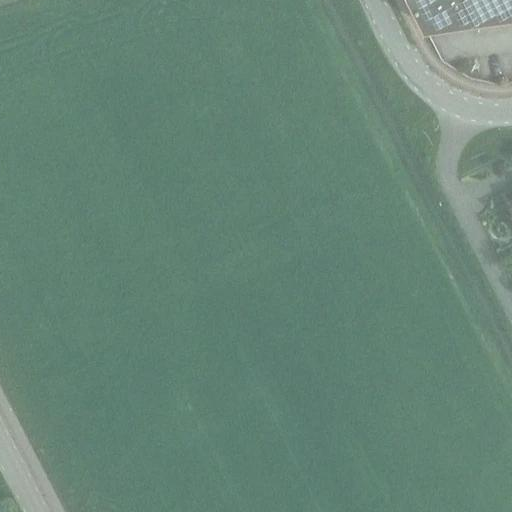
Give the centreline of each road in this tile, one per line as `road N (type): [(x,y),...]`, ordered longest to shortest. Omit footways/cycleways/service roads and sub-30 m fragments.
road 1 (residential): [(511,302),(445,173),(456,107)]
road 2 (unclassified): [(371,0),(415,79),(456,107)]
